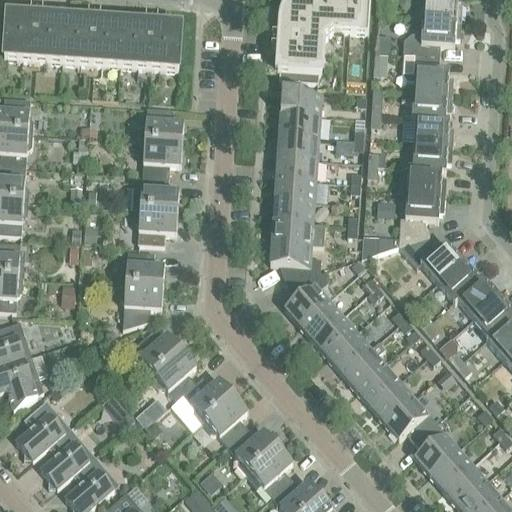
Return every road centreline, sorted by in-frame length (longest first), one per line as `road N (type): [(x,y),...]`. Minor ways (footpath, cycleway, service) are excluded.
road 1 (residential): [(383,511),(217,321),(237,0)]
road 2 (residential): [(492,0),(485,212),(511,253)]
